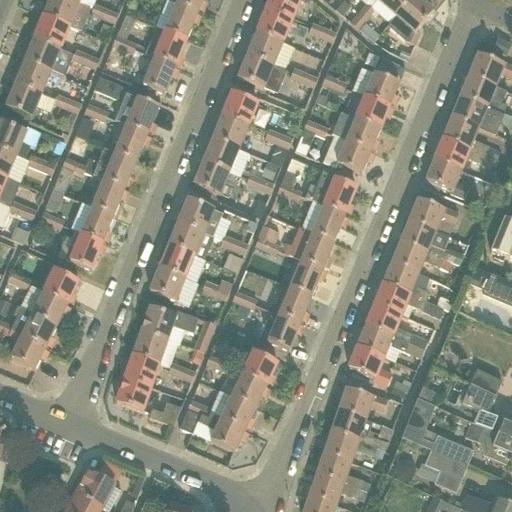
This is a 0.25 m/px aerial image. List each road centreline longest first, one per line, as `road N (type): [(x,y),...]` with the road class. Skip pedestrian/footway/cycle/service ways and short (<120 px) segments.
road 1 (residential): [(476,0),(255,511)]
road 2 (residential): [(245,0),(69,423)]
road 3 (residential): [(246,511),(213,483),(69,423)]
